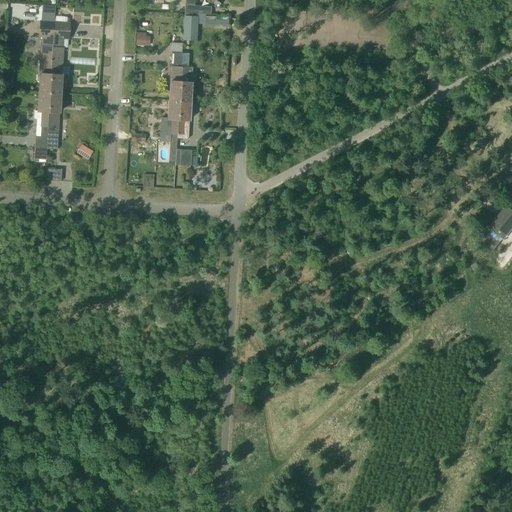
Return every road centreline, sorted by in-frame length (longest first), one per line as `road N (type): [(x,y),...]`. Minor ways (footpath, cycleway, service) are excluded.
road 1 (unclassified): [(219,511),(238,207)]
road 2 (residential): [(238,207),(439,94)]
road 3 (residential): [(238,207),(252,0)]
road 4 (residential): [(106,204),(118,0)]
road 5 (residential): [(238,207),(106,204)]
road 6 (track): [(58,511),(0,401)]
